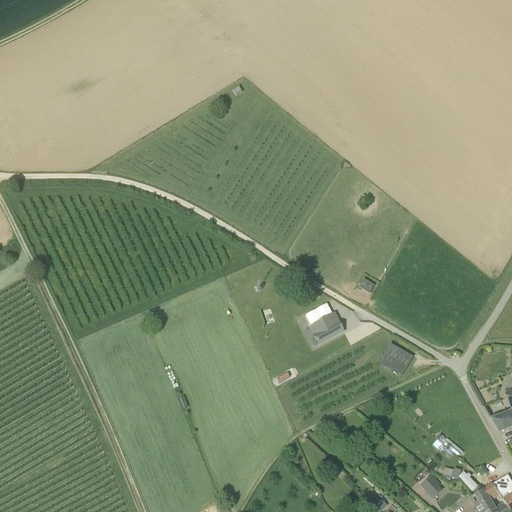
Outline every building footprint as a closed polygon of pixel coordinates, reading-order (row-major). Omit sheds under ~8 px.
[(364,280),(359,288),(371,294),(376,286),(364,280)] [(304,331),(313,348),(343,332),(334,315),(304,331)] [(383,361),(403,373),(412,358),(392,346),(383,361)] [(511,390),(505,393),(510,412),(504,414),(504,415),(490,420),(498,434),(511,428),(511,390)] [(437,441),(432,446),(437,451),(442,445),(437,441)] [(478,470),(482,477),(487,475),(482,467),(478,470)] [(453,471),(445,469),(442,479),(450,481),(453,471)] [(458,478),(472,493),(478,488),(469,479),(471,477),(468,474),(466,476),(463,473),(458,478)] [(430,478),(420,487),(430,497),(439,488),(430,478)] [(493,485),(510,511),(511,511),(511,485),(509,487),(504,478),(493,485)] [(493,485),(483,491),(488,498),(497,492),(493,485)] [(495,511),(482,491),(469,499),(477,511),(495,511)] [(378,511),(381,511),(387,506),(379,500),(373,507),(378,511)]
